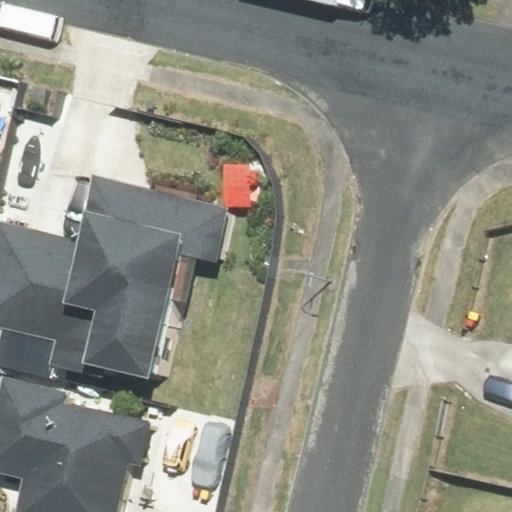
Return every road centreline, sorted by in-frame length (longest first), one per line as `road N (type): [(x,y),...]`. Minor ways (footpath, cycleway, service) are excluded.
road 1 (residential): [(350,511),(436,59)]
road 2 (residential): [(436,59),(188,0)]
